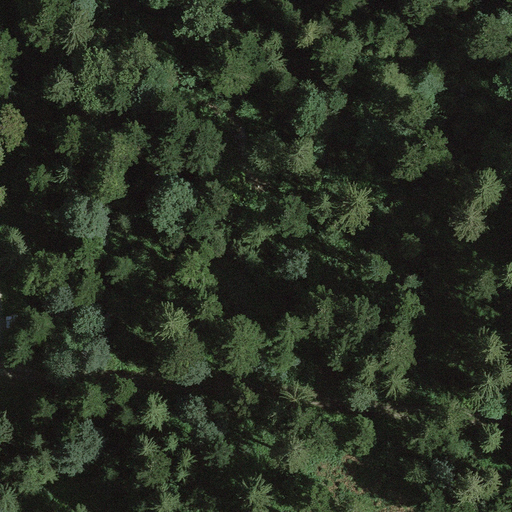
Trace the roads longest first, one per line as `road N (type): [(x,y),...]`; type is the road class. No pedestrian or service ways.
road 1 (track): [(0,360),(74,380),(297,392),(511,423)]
road 2 (track): [(0,362),(50,446),(106,511)]
